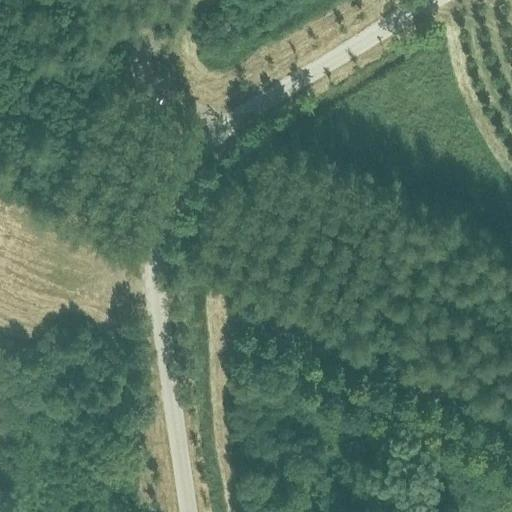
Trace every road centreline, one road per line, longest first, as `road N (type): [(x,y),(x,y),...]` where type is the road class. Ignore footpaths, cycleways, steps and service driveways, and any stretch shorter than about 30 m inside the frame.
road 1 (unclassified): [(187,511),(152,267),(173,179),(237,113),(427,0)]
road 2 (track): [(210,135),(152,94),(134,101),(80,204),(73,221),(83,240),(153,251)]
